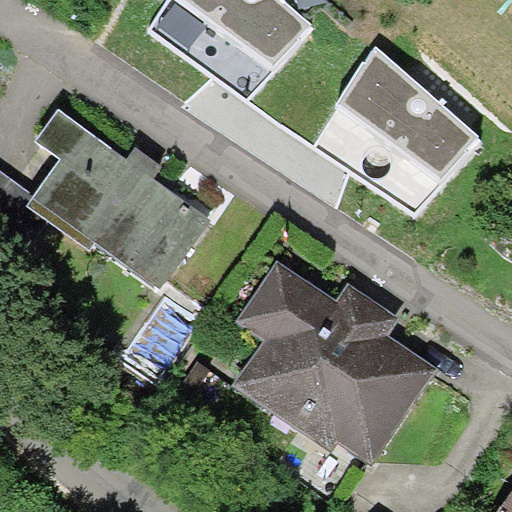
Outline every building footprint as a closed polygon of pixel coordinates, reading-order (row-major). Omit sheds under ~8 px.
[(313,27),(283,0),(171,0),(154,29),(246,100),(313,27)] [(477,136),(376,47),(315,148),(416,218),(477,136)] [(127,163),(59,114),(35,146),(61,164),(36,198),(27,211),(46,224),(91,256),(96,249),(160,295),(212,224),(154,182),(141,172),(127,163)] [(135,152),(127,163),(141,172),(154,182),(162,171),(135,152)] [(36,198),(0,172),(0,245),(21,260),(46,224),(27,211),(36,198)] [(338,304),(278,264),(237,325),(264,343),(232,392),(332,458),(339,448),(372,470),(438,372),(389,340),(401,322),(349,287),(338,304)] [(511,511),(511,499),(503,511),(511,511)]
